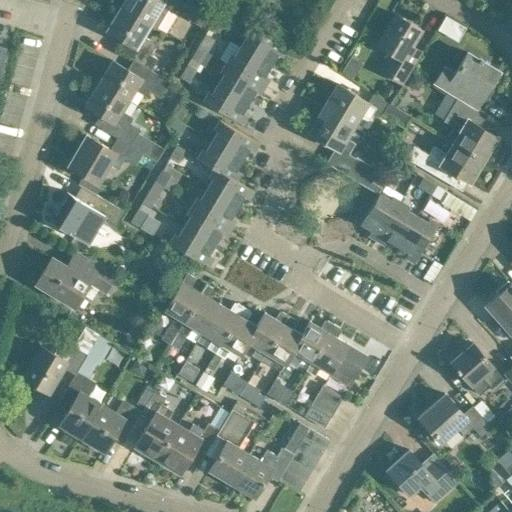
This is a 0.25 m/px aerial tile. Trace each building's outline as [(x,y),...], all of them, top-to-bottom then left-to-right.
[(124,0),(119,8),(149,26),(156,31),(169,8),(187,19),(194,7),(181,0),(124,0)] [(228,13),(222,10),(213,5),(203,25),(218,32),(228,13)] [(142,37),(149,26),(119,8),(107,29),(106,28),(106,29),(122,39),(116,49),(142,65),(151,70),(157,58),(150,54),(156,45),(142,37)] [(380,71),(402,83),(422,51),(421,50),(417,57),(407,51),(420,29),(395,14),(377,45),(391,53),(380,71)] [(239,46),(270,65),(277,54),(282,57),(287,49),(248,25),(241,35),(245,37),(239,46)] [(198,46),(207,52),(213,41),(204,36),(198,46)] [(199,66),(207,52),(198,46),(187,65),(196,70),(199,66)] [(264,76),(270,65),(239,46),(233,57),(230,56),(225,63),(264,86),(269,78),(264,76)] [(444,67),(435,82),(463,100),(470,88),(483,96),(498,71),(482,61),(483,59),(479,57),(478,59),(467,52),(454,74),(444,67)] [(420,59),(412,73),(427,81),(435,67),(420,59)] [(151,70),(142,65),(137,75),(112,60),(97,84),(127,102),(135,90),(145,97),(148,92),(159,99),(169,83),(150,71),(151,70)] [(259,94),(264,86),(225,63),(220,72),(223,74),(218,83),(248,102),(255,91),(259,94)] [(195,72),(196,70),(187,65),(179,79),(188,84),(195,72)] [(242,112),(248,102),(218,83),(211,95),(208,93),(203,101),(242,124),(247,115),(242,112)] [(322,108),(353,127),(360,115),(369,120),(377,107),(337,83),(322,108)] [(97,84),(85,105),(110,120),(104,130),(116,137),(117,137),(130,147),(141,154),(142,152),(147,155),(154,143),(139,133),(141,128),(130,122),(133,117),(122,110),(127,102),(97,84)] [(390,86),(386,87),(382,93),(383,98),(387,100),(391,99),(395,92),(394,88),(390,86)] [(450,140),(482,160),(496,137),(472,122),(478,112),(457,100),(443,123),(456,130),(450,140)] [(404,128),(411,117),(389,104),(382,115),(404,128)] [(171,116),(179,122),(186,111),(177,106),(171,116)] [(346,139),(353,127),(322,108),(308,131),(339,150),(347,155),(354,144),(346,139)] [(179,123),(179,122),(171,116),(166,125),(181,134),(185,127),(179,123)] [(211,141),(242,159),(248,149),(254,152),(259,143),(241,133),(219,120),(214,129),(217,131),(211,141)] [(130,147),(117,137),(110,149),(86,135),(68,165),(85,175),(97,182),(108,165),(118,171),(124,159),(135,166),(142,155),(141,154),(130,147)] [(469,181),(482,160),(450,140),(442,153),(433,147),(427,156),(414,149),(408,159),(421,166),(452,185),(458,175),(469,181)] [(236,170),(242,159),(211,141),(205,151),(202,150),(197,158),(214,168),(236,180),(240,173),(236,170)] [(178,164),(185,151),(176,146),(169,158),(178,164)] [(408,172),(413,163),(401,156),(396,164),(408,172)] [(349,168),(371,181),(382,188),(388,178),(377,171),(377,170),(355,157),(349,168)] [(154,182),(163,188),(169,177),(176,181),(181,173),(165,164),(160,172),(154,182)] [(253,191),(236,180),(214,168),(209,177),(212,178),(206,188),(237,207),(243,196),(248,199),(253,191)] [(429,193),(434,185),(422,178),(417,186),(429,193)] [(123,210),(93,191),(76,182),(75,183),(88,190),(82,200),(64,190),(63,191),(68,194),(52,220),(47,217),(47,218),(69,232),(87,243),(103,217),(114,224),(123,210)] [(155,201),(163,188),(154,182),(146,196),(155,201)] [(434,185),(429,193),(441,201),(446,193),(434,185)] [(230,218),(237,207),(206,188),(199,198),(197,197),(192,205),(231,228),(235,220),(230,218)] [(441,201),(440,203),(470,221),(476,209),(447,192),(446,193),(441,201)] [(376,240),(399,201),(391,196),(389,199),(378,193),(360,223),(371,230),(368,235),(376,240)] [(397,246),(416,215),(406,209),(408,206),(399,201),(376,240),(384,244),(387,240),(397,246)] [(226,236),(231,228),(192,205),(187,214),(190,216),(184,226),(215,244),(221,233),(226,236)] [(138,211),(130,222),(138,228),(146,216),(138,211)] [(416,215),(397,246),(408,253),(405,257),(414,263),(437,223),(428,218),(426,221),(416,215)] [(208,255),(215,244),(184,226),(179,235),(175,233),(169,242),(205,264),(208,266),(213,258),(208,255)] [(114,275),(102,268),(85,258),(77,272),(51,257),(36,283),(74,306),(81,293),(91,300),(98,288),(104,292),(114,275)] [(189,285),(194,277),(187,273),(164,310),(174,316),(169,324),(179,331),(200,292),(189,285)] [(511,283),(511,282),(485,304),(511,334),(511,283)] [(201,334),(220,304),(207,296),(212,288),(205,284),(200,292),(179,331),(187,336),(188,336),(192,329),(201,334)] [(206,347),(215,353),(243,307),(237,303),(232,311),(220,304),(201,334),(197,342),(206,347)] [(247,343),(256,325),(244,318),(249,310),(243,307),(215,353),(225,359),(230,351),(239,356),(247,343)] [(260,361),(288,315),(282,311),(277,320),(264,312),(256,325),(247,343),(255,348),(251,355),(260,361)] [(292,352),(301,334),(289,327),(294,319),(288,315),(260,361),(270,366),(274,360),(283,366),(292,352)] [(306,370),(333,324),(327,320),(322,328),(309,320),(301,334),(292,352),(301,357),(297,364),(306,370)] [(171,345),(179,331),(169,324),(160,338),(171,345)] [(333,324),(306,370),(315,375),(320,367),(330,373),(334,365),(354,377),(367,356),(347,344),(347,343),(335,336),(339,328),(333,324)] [(85,357),(97,335),(98,334),(85,326),(70,352),(58,346),(54,353),(40,345),(22,376),(39,387),(48,392),(63,367),(75,374),(85,357)] [(179,349),(187,336),(179,331),(171,345),(179,349)] [(99,366),(112,344),(97,335),(85,357),(99,366)] [(457,372),(458,371),(470,385),(479,395),(490,386),(493,390),(504,380),(472,343),(450,362),(455,368),(454,369),(457,372)] [(62,426),(82,437),(101,405),(101,404),(88,396),(93,387),(73,375),(60,399),(70,404),(59,424),(62,426)] [(316,395),(336,407),(342,396),(322,384),(316,395)] [(144,408),(154,391),(154,390),(147,385),(136,403),(144,408)] [(157,459),(177,425),(167,419),(171,411),(160,405),(165,397),(154,391),(144,408),(141,411),(140,415),(141,414),(150,420),(135,445),(157,459)] [(487,422),(485,420),(473,407),(472,405),(462,414),(444,393),(418,416),(440,441),(456,428),(462,435),(471,427),(480,437),(491,427),(490,426),(487,422)] [(330,417),(336,407),(316,395),(310,405),(330,417)] [(481,400),(473,407),(485,420),(487,422),(490,426),(495,421),(502,416),(498,412),(494,416),(481,400)] [(140,415),(141,411),(130,405),(128,409),(120,404),(115,413),(101,405),(82,437),(103,450),(115,432),(124,437),(121,442),(122,442),(139,415),(140,415)] [(324,428),(330,417),(310,405),(304,416),(324,428)] [(231,483),(249,454),(238,448),(254,422),(231,408),(218,430),(216,435),(205,453),(215,459),(209,469),(231,483)] [(283,448),(292,453),(307,427),(298,422),(283,448)] [(216,435),(218,430),(207,424),(202,431),(192,425),(188,432),(177,425),(157,459),(179,472),(194,447),(204,452),(203,453),(204,454),(205,453),(216,435)] [(302,438),(323,451),(329,440),(308,427),(302,438)] [(316,461),(323,451),(302,438),(296,449),(316,461)] [(283,470),(289,459),(292,454),(282,448),(276,457),(265,450),(259,460),(249,454),(231,483),(253,496),(266,475),(277,481),(278,479),(283,470)] [(310,472),(316,461),(296,449),(292,454),(289,459),(310,472)] [(458,481),(452,475),(439,460),(427,470),(408,449),(386,469),(408,494),(418,486),(433,503),(458,481)] [(503,468),(511,459),(511,456),(506,450),(495,459),(503,468)] [(304,482),(310,472),(289,459),(283,470),(304,482)] [(507,474),(503,468),(495,459),(490,464),(502,478),(507,474)] [(298,492),(304,482),(283,470),(278,479),(298,492)]
